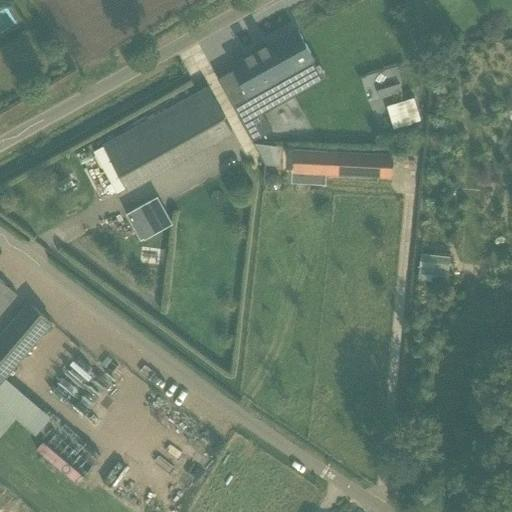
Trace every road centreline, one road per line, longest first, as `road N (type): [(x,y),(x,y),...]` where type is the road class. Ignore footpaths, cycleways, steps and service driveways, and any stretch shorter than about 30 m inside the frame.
road 1 (unclassified): [(322,473),(0,236)]
road 2 (unclassified): [(0,144),(260,0)]
